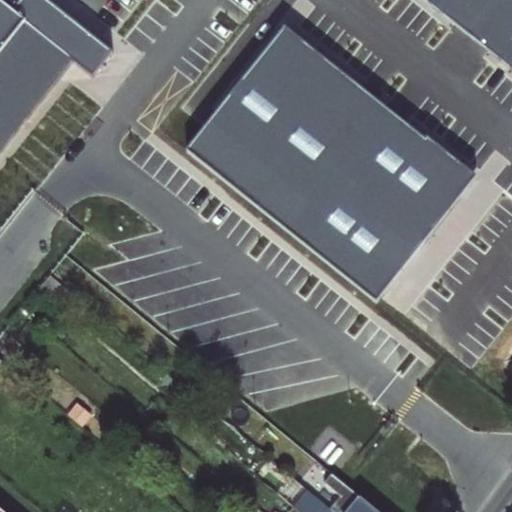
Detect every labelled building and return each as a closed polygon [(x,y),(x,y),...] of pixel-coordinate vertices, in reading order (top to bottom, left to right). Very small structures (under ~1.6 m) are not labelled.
[(0,0),(0,151),(72,60),(95,77),(115,52),(49,0),(0,0)] [(511,0),(429,0),(511,66),(511,0)] [(476,179),(288,29),(191,150),(379,300),(476,179)] [(43,300),(57,282),(50,277),(36,294),(43,300)] [(40,336),(28,350),(39,359),(50,345),(40,336)] [(49,368),(43,375),(59,388),(65,380),(49,368)] [(182,371),(174,380),(181,385),(188,376),(182,371)] [(50,399),(59,388),(43,375),(34,386),(50,399)] [(204,389),(188,376),(181,385),(196,398),(204,389)] [(13,511),(0,501),(0,511),(13,511)] [(314,511),(301,501),(294,509),(297,511),(314,511)]
